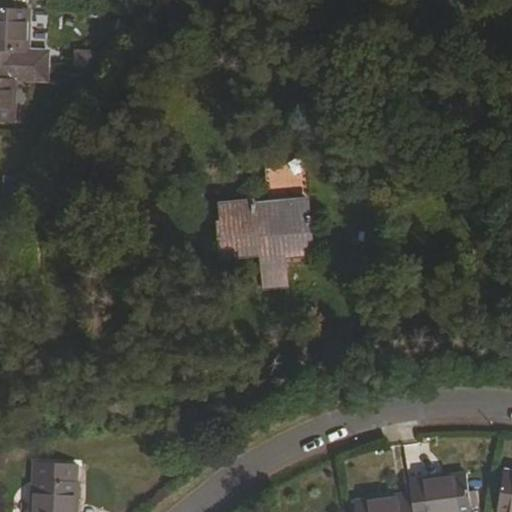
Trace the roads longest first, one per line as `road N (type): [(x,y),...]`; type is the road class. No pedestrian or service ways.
road 1 (residential): [(511,406),(440,404),(370,415),(267,458),(196,511)]
road 2 (track): [(305,0),(511,202)]
